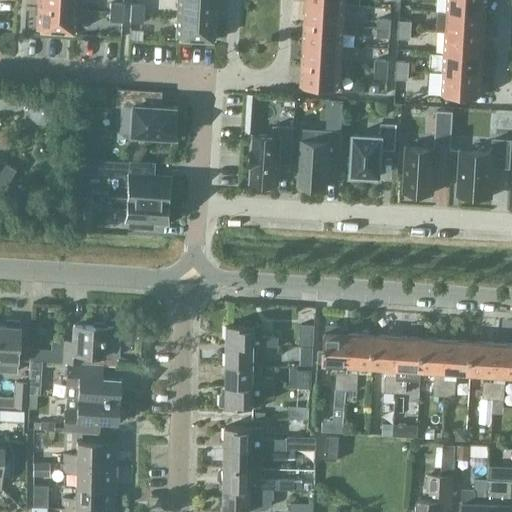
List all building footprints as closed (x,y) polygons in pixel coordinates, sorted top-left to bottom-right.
[(37,0),(37,7),(75,10),(76,0),(37,0)] [(177,0),(176,16),(215,18),(215,0),(177,0)] [(447,0),(447,11),(485,14),(485,0),(447,0)] [(109,3),(109,11),(122,12),(123,3),(109,3)] [(306,3),(304,23),(343,26),(344,5),(306,3)] [(129,13),(143,14),(144,5),(130,4),(129,13)] [(75,10),(37,7),(36,29),(74,31),(75,10)] [(122,12),(109,11),(108,20),(122,21),(122,12)] [(447,11),(446,32),(483,34),(485,14),(447,11)] [(143,23),(143,14),(129,13),(129,22),(143,23)] [(215,18),(176,16),(175,37),(213,39),(215,18)] [(377,19),(377,27),(390,28),(390,19),(377,19)] [(398,20),(398,29),(411,30),(411,21),(398,20)] [(304,23),(303,44),(341,46),(343,26),(304,23)] [(362,35),(370,35),(370,27),(362,27),(362,35)] [(390,28),(377,27),(376,36),(389,37),(390,28)] [(411,30),(398,29),(397,38),(410,38),(411,30)] [(446,32),(445,53),(482,55),(483,34),(446,32)] [(303,44),(302,64),(340,66),(341,46),(303,44)] [(445,53),(443,73),(481,75),(482,55),(445,53)] [(375,59),(375,68),(388,69),(388,60),(375,59)] [(396,61),(395,70),(408,71),(409,62),(396,61)] [(340,66),(302,64),(301,85),(339,87),(340,66)] [(388,69),(375,68),(374,77),(387,78),(388,69)] [(408,71),(395,70),(395,79),(408,79),(408,71)] [(481,75),(443,73),(442,94),(480,96),(481,75)] [(379,84),(369,84),(369,92),(378,93),(379,84)] [(81,85),(80,98),(104,100),(105,86),(81,85)] [(153,91),(117,89),(116,105),(131,106),(129,133),(177,136),(178,120),(176,120),(177,107),(152,105),(153,91)] [(247,94),(246,107),(254,107),(255,94),(247,94)] [(452,111),(436,110),(434,139),(434,144),(450,145),(450,140),(452,111)] [(353,134),(350,175),(379,176),(381,148),(394,148),(395,125),(382,124),(381,136),(353,134)] [(250,182),(278,183),(280,156),(292,156),(293,126),(273,125),(273,135),(253,134),(250,182)] [(298,185),(326,186),(328,156),(340,156),(341,131),(318,130),(318,141),(301,140),(298,185)] [(493,166),(509,166),(510,140),(493,139),(492,152),(460,150),(458,194),(491,196),(493,166)] [(404,191),(432,193),(435,148),(406,146),(404,191)] [(0,189),(13,169),(0,160),(0,189)] [(128,160),(126,197),(170,200),(171,175),(154,174),(152,172),(152,162),(128,160)] [(151,199),(127,198),(109,197),(109,207),(126,208),(126,222),(131,223),(131,227),(153,228),(153,224),(170,225),(171,200),(154,199),(151,199)] [(74,213),(73,231),(90,231),(91,214),(74,213)] [(0,324),(0,371),(16,372),(16,363),(19,326),(19,320),(6,319),(5,325),(0,324)] [(59,340),(58,361),(79,363),(80,354),(101,355),(117,356),(118,341),(112,341),(113,327),(107,327),(104,323),(93,322),(93,326),(74,324),(73,341),(59,340)] [(226,337),(226,345),(262,346),(278,346),(279,336),(262,336),(263,325),(226,325),(226,337)] [(299,347),(301,347),(313,347),(314,326),(310,325),(300,325),(299,347)] [(323,350),(322,364),(336,365),(336,372),(347,372),(347,366),(350,332),(339,332),(340,326),(326,325),(326,331),(324,331),(323,350)] [(347,366),(372,367),(374,334),(350,332),(347,366)] [(385,368),(385,375),(396,376),(398,336),(374,334),(372,367),(385,368)] [(423,337),(398,336),(396,376),(406,377),(420,377),(421,370),(423,337)] [(447,339),(423,337),(421,370),(434,371),(434,378),(445,379),(447,339)] [(472,340),(447,339),(445,379),(456,379),(456,373),(470,374),(472,340)] [(496,342),(472,340),(470,374),(494,375),(496,342)] [(511,342),(496,342),(494,375),(511,376),(511,342)] [(226,354),(225,365),(262,366),(262,346),(226,345),(226,354)] [(313,347),(301,347),(300,364),(312,365),(313,347)] [(66,385),(65,396),(77,396),(77,397),(117,400),(117,389),(123,389),(124,378),(101,376),(102,364),(67,363),(66,385)] [(225,378),(225,385),(274,386),(275,377),(262,377),(262,366),(225,365),(225,378)] [(299,387),(311,387),(311,370),(300,370),(299,387)] [(333,419),(332,431),(343,432),(345,407),(345,401),(347,372),(336,372),(334,406),(333,419)] [(347,372),(345,401),(356,401),(358,373),(347,372)] [(384,391),(384,392),(395,393),(396,376),(385,375),(384,391)] [(406,377),(396,376),(395,393),(405,393),(406,377)] [(445,379),(434,378),(433,395),(444,396),(445,379)] [(456,379),(445,379),(444,396),(455,397),(456,379)] [(504,383),(483,381),(482,398),(503,400),(504,383)] [(13,407),(25,408),(26,394),(27,382),(14,382),(13,407)] [(27,382),(26,394),(39,395),(39,382),(27,382)] [(274,386),(225,385),(225,392),(222,392),(221,392),(219,394),(219,406),(225,406),(252,407),(261,407),(261,398),(274,399),(274,386)] [(77,397),(77,396),(65,396),(64,408),(63,430),(88,432),(89,420),(98,420),(121,422),(122,410),(116,410),(117,400),(77,397)] [(308,419),(309,407),(288,406),(288,418),(308,419)] [(40,428),(54,429),(54,421),(40,420),(40,421),(40,428)] [(224,442),(224,447),(287,449),(287,438),(262,438),(262,427),(225,426),(224,442)] [(324,459),(332,459),(335,459),(337,436),(325,435),(324,459)] [(287,436),(287,438),(287,449),(297,449),(315,449),(316,449),(316,436),(315,436),(287,436)] [(63,453),(63,463),(114,464),(114,449),(117,449),(117,441),(75,440),(75,453),(63,453)] [(455,443),(454,458),(468,458),(469,444),(455,443)] [(224,455),(223,467),(261,468),(261,458),(267,458),(287,458),(296,458),(297,449),(287,449),(224,447),(224,455)] [(49,462),(32,462),(32,475),(49,475),(49,462)] [(75,472),(74,484),(116,485),(116,478),(114,478),(114,464),(63,463),(62,472),(75,472)] [(261,478),(261,468),(223,467),(220,467),(220,468),(218,470),(218,478),(221,481),(223,481),(223,483),(223,487),(273,488),(293,489),(293,480),(293,479),(261,478)] [(429,491),(428,498),(417,498),(416,511),(440,511),(441,501),(452,501),(453,474),(427,473),(426,491),(429,491)] [(488,511),(489,480),(476,479),(475,490),(462,489),(461,501),(461,508),(460,511),(488,511)] [(293,480),(293,489),(301,489),(301,481),(293,480)] [(511,511),(511,480),(489,480),(488,511),(511,511)] [(62,497),(62,506),(113,507),(113,493),(116,493),(116,485),(74,484),(74,497),(62,497)] [(32,507),(46,507),(46,485),(32,485),(32,507)] [(223,487),(223,508),(260,509),(262,509),(262,508),(265,508),(269,507),(271,504),(272,501),(273,498),(273,488),(223,487)]
